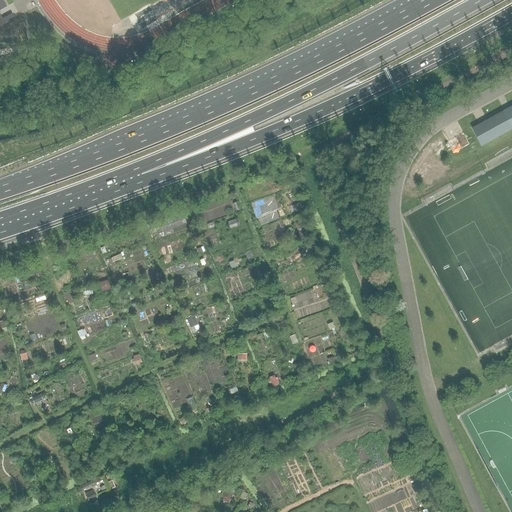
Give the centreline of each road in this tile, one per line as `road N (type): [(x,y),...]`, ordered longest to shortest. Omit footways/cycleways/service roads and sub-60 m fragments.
road 1 (trunk): [(433,0),(234,99),(0,190)]
road 2 (trunk): [(138,168),(256,138),(511,13)]
road 3 (trunk): [(138,168),(355,69),(482,0)]
road 4 (trunk): [(0,218),(138,168)]
